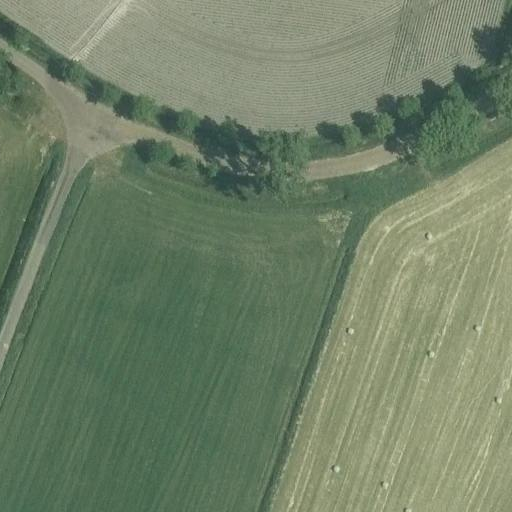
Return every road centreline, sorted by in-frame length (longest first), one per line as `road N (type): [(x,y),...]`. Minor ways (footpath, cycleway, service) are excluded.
road 1 (unclassified): [(89,112),(222,163),(279,170),(380,152),(511,92)]
road 2 (unclassified): [(0,351),(89,112)]
